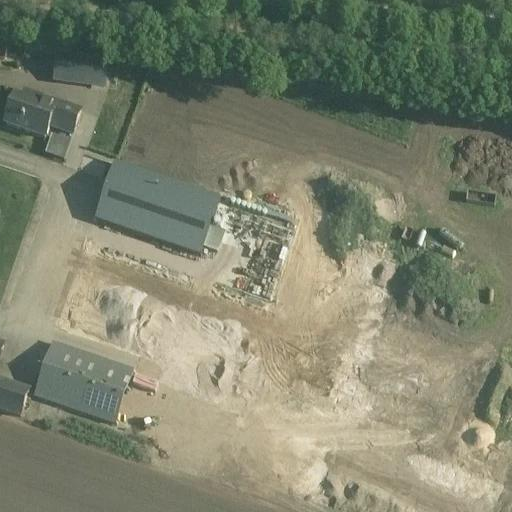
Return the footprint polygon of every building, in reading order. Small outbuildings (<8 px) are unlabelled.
[(103,88),(106,64),(57,57),(53,81),(103,88)] [(71,135),(79,113),(28,95),(26,102),(14,98),(4,126),(44,140),(48,128),(71,135)] [(126,102),(104,171),(333,245),(337,235),(362,243),(378,193),(344,182),(336,207),(159,151),(161,144),(147,140),(150,129),(161,133),(167,115),(126,102)] [(60,162),(58,170),(96,177),(97,169),(60,162)] [(94,194),(78,242),(320,321),(334,279),(313,273),(308,289),(284,281),(284,282),(216,260),(219,252),(208,248),(213,233),(94,194)] [(427,206),(400,211),(388,260),(410,265),(427,206)] [(391,235),(398,216),(386,212),(380,232),(391,235)] [(290,341),(284,361),(62,287),(51,320),(298,402),(316,350),(290,341)] [(33,400),(150,440),(169,384),(52,345),(33,400)] [(0,411),(18,418),(28,393),(0,382),(0,411)] [(420,419),(425,398),(392,391),(387,413),(420,419)] [(470,458),(344,420),(334,452),(461,490),(470,458)] [(158,432),(153,456),(164,458),(169,435),(158,432)]
